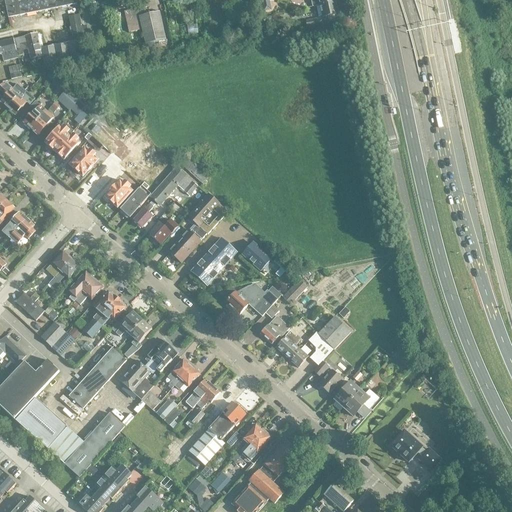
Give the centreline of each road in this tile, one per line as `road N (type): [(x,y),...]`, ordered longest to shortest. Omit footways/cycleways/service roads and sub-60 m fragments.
road 1 (trunk): [(383,0),(425,205),(471,355),(511,435)]
road 2 (residential): [(404,511),(76,216)]
road 3 (trunk): [(511,361),(473,257),(419,0)]
